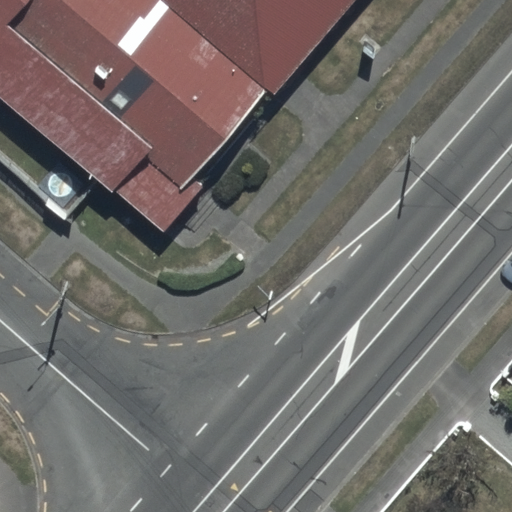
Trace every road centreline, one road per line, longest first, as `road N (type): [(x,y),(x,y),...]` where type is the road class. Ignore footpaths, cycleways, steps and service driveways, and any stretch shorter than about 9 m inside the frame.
road 1 (secondary): [(218,511),(511,166)]
road 2 (residential): [(0,324),(217,511)]
